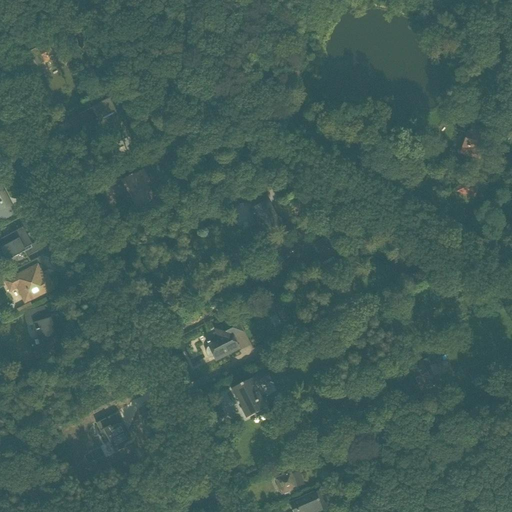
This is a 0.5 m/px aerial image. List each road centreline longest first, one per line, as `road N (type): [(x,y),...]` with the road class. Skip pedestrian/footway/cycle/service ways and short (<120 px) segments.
road 1 (residential): [(511,289),(1,0)]
road 2 (residential): [(223,511),(1,73)]
